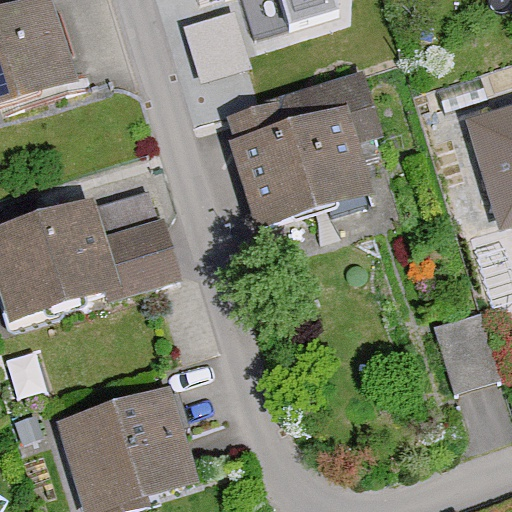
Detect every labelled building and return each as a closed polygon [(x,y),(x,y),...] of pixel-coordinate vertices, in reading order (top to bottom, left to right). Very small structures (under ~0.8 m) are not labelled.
[(39,0),(0,0),(0,16),(41,4),(39,0)] [(227,0),(228,1),(231,0),(281,0),(291,33),(341,18),(335,0),(227,0)] [(44,13),(0,26),(0,106),(23,99),(26,111),(71,97),(44,13)] [(236,19),(187,33),(203,86),(252,72),(236,19)] [(271,116),(236,127),(267,228),(311,215),(312,216),(329,211),(332,223),(369,212),(362,191),(351,157),(379,148),(359,82),(269,109),(271,116)] [(511,121),(478,131),(507,228),(511,226),(511,121)] [(63,215),(0,234),(0,266),(17,323),(111,295),(113,304),(177,285),(151,198),(65,224),(63,215)] [(511,262),(508,251),(480,259),(496,312),(511,307),(511,262)] [(483,317),(437,330),(457,398),(503,384),(483,317)] [(181,398),(71,432),(95,511),(140,511),(148,510),(144,498),(188,484),(174,439),(192,434),(181,398)]
